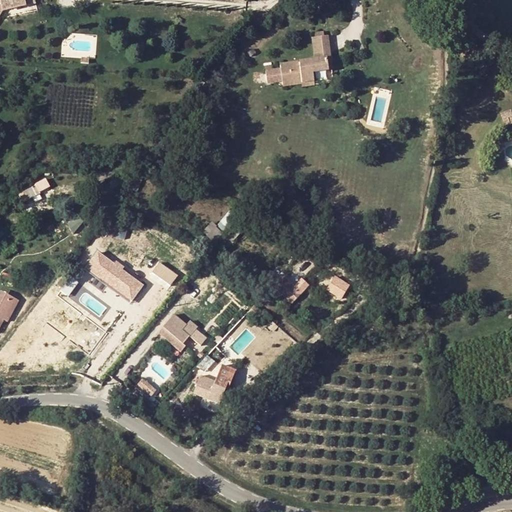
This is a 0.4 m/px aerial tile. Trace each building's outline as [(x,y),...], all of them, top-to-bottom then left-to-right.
[(0,0),(0,16),(3,12),(26,6),(24,0),(0,0)] [(280,63),(283,87),(302,84),(303,87),(330,83),(327,57),(330,57),(328,36),(324,36),(315,38),(312,38),(315,59),(280,63)] [(511,121),(508,111),(497,115),(502,128),(511,124),(511,121)] [(44,176),(34,182),(39,189),(48,183),(44,176)] [(34,182),(22,190),(27,198),(39,189),(34,182)] [(213,239),(220,233),(213,223),(205,228),(213,239)] [(230,231),(220,241),(225,245),(235,235),(230,231)] [(87,268),(131,301),(143,286),(122,271),(114,265),(98,253),(87,268)] [(124,268),(116,262),(114,265),(122,271),(124,268)] [(87,268),(85,270),(130,303),(131,301),(87,268)] [(173,283),(155,269),(147,279),(165,293),(173,283)] [(281,273),(270,284),(283,295),(291,286),(286,281),(288,279),(281,273)] [(0,328),(4,321),(8,324),(20,303),(8,296),(6,299),(0,298),(0,328)] [(258,323),(263,316),(252,307),(247,312),(258,323)] [(174,315),(158,333),(181,352),(185,346),(183,345),(198,327),(190,321),(186,326),(174,315)] [(275,334),(278,330),(271,324),(268,327),(275,334)] [(193,394),(204,399),(206,395),(221,401),(225,389),(228,390),(236,370),(222,365),(215,381),(201,375),(193,394)] [(144,378),(138,384),(151,396),(157,390),(144,378)] [(206,395),(204,399),(219,405),(221,401),(206,395)]
